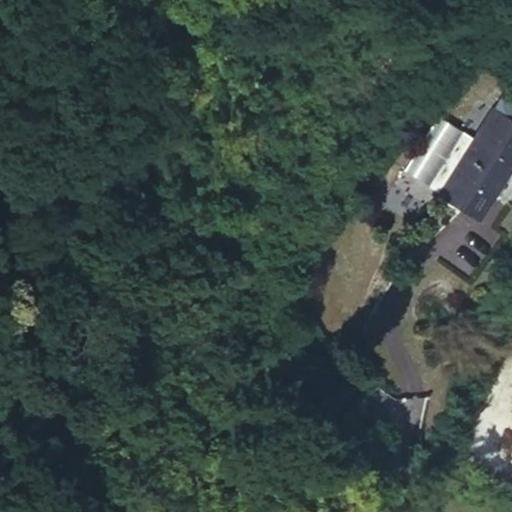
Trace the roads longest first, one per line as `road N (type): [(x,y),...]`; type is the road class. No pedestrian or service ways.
road 1 (track): [(354,386),(313,346),(289,271),(304,235),(459,34),(476,0)]
road 2 (unclassified): [(403,511),(403,425),(354,386)]
